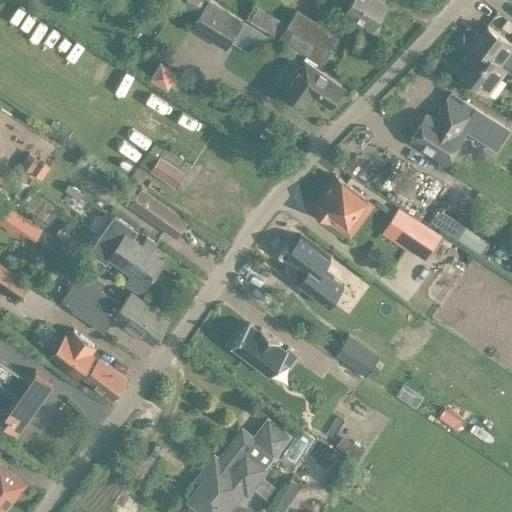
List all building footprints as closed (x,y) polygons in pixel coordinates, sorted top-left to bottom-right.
[(242,19),(212,0),(182,0),(181,2),(198,14),(192,25),(226,46),(230,38),(242,19)] [(328,0),(323,9),(366,35),(382,8),(369,0),(328,0)] [(508,30),(511,24),(511,22),(506,18),(501,24),(508,30)] [(242,19),(230,38),(247,48),(266,33),(242,19)] [(453,66),(486,91),(504,67),(511,72),(511,71),(511,37),(510,41),(485,22),(483,20),(466,42),(469,44),(453,66)] [(159,57),(149,73),(166,84),(176,67),(159,57)] [(311,90),(329,103),(342,85),(303,57),(282,86),(303,102),(311,90)] [(425,113),(411,136),(447,159),(461,135),(457,132),(464,122),(494,140),(504,124),(450,91),(446,97),(434,118),(425,113)] [(159,156),(151,168),(174,183),(182,172),(159,156)] [(330,219),(335,213),(348,222),(367,197),(335,173),(311,205),(330,219)] [(129,202),(174,234),(185,219),(140,187),(129,202)] [(14,223),(21,213),(4,202),(0,207),(0,221),(11,228),(14,223)] [(480,252),(489,238),(439,206),(430,220),(480,252)] [(397,208),(384,229),(424,255),(429,248),(438,234),(397,208)] [(114,212),(88,248),(110,264),(113,260),(129,271),(123,280),(140,292),(165,256),(152,247),(156,242),(146,234),(142,240),(132,233),(136,228),(114,212)] [(299,231),(282,252),(303,268),(295,279),(326,303),(342,282),(322,266),(330,256),(324,251),(299,231)] [(438,234),(429,248),(433,251),(442,237),(438,234)] [(493,248),(492,252),(493,256),(495,259),(499,260),(503,259),(505,256),(507,253),(506,249),(503,246),(500,245),(496,246),(493,248)] [(90,280),(92,276),(82,269),(63,298),(72,304),(71,307),(102,328),(101,329),(103,330),(114,314),(151,340),(169,316),(130,288),(120,300),(90,280)] [(38,313),(50,297),(19,273),(6,288),(38,313)] [(284,362),(292,368),(300,357),(290,350),(288,353),(279,347),(282,343),(264,330),(262,334),(251,326),(234,349),(272,378),(284,362)] [(91,350),(95,345),(96,344),(72,327),(68,333),(64,330),(63,331),(65,332),(49,354),(48,352),(47,354),(77,376),(78,375),(74,372),(78,366),(85,371),(84,374),(112,394),(126,376),(91,350)] [(347,331),(333,352),(365,373),(378,352),(347,331)] [(0,380),(17,393),(0,416),(0,419),(16,431),(52,380),(34,367),(28,376),(0,356),(0,380)] [(288,433),(268,417),(253,437),(273,453),(288,433)] [(225,511),(244,488),(247,491),(268,465),(266,464),(274,454),(273,453),(253,437),(242,429),(219,458),(214,454),(197,477),(202,481),(189,498),(201,507),(197,511),(225,511)] [(351,438),(344,449),(354,456),(361,445),(351,438)] [(0,511),(2,511),(24,486),(0,467),(0,511)] [(281,511),(289,497),(280,491),(271,505),(281,511)]
